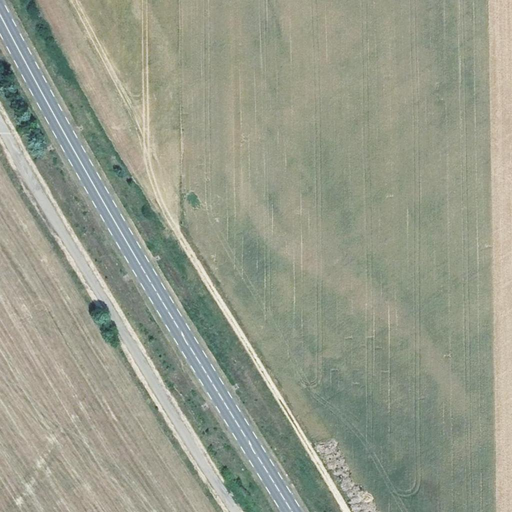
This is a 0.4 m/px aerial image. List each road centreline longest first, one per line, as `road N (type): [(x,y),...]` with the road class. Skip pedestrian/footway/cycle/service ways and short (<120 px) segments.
road 1 (primary): [(290,511),(0,16)]
road 2 (track): [(347,511),(171,221)]
